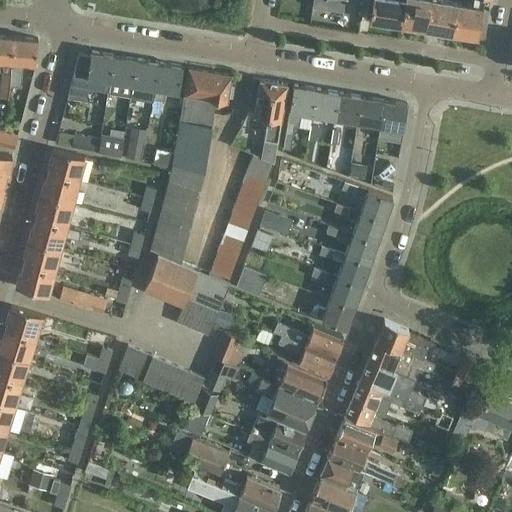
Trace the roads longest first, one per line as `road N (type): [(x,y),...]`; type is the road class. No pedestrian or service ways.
road 1 (residential): [(0,270),(69,26)]
road 2 (residential): [(496,61),(258,21)]
road 3 (residential): [(374,294),(281,511)]
road 4 (residential): [(427,84),(402,212),(374,294)]
road 5 (residential): [(252,54),(69,26)]
road 6 (residential): [(427,84),(252,54)]
road 7 (residential): [(374,294),(511,353)]
